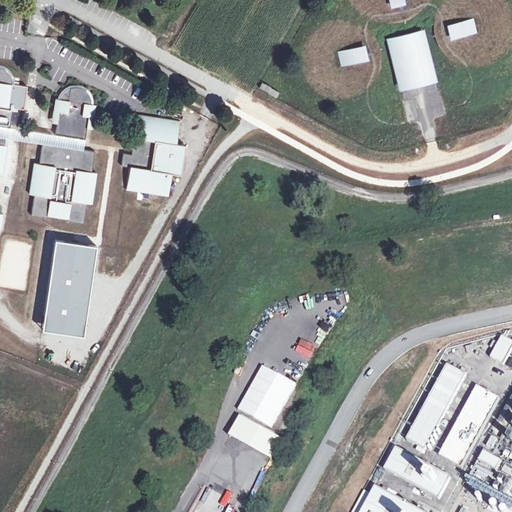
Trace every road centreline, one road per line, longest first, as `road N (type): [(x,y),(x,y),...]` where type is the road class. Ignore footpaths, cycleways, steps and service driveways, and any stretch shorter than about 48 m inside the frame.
road 1 (track): [(11,511),(218,142),(255,120)]
road 2 (track): [(255,120),(266,115),(367,172),(399,176),(463,162),(511,132)]
road 3 (unclassified): [(60,0),(266,115)]
